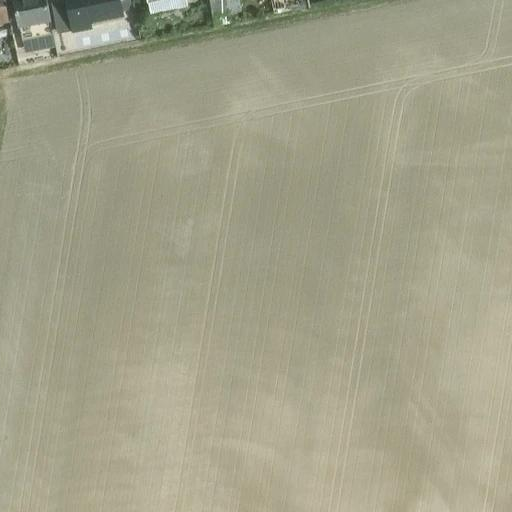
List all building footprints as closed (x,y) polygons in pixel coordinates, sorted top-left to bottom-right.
[(0,0),(0,23),(11,21),(6,0),(0,0)] [(14,0),(20,25),(23,39),(53,33),(51,18),(46,0),(14,0)] [(56,3),(52,4),(58,32),(124,18),(120,0),(68,0),(68,1),(65,1),(65,3),(56,5),(56,3)] [(149,0),(150,1),(152,12),(188,5),(186,0),(149,0)] [(210,0),(213,16),(229,13),(226,0),(210,0)]
